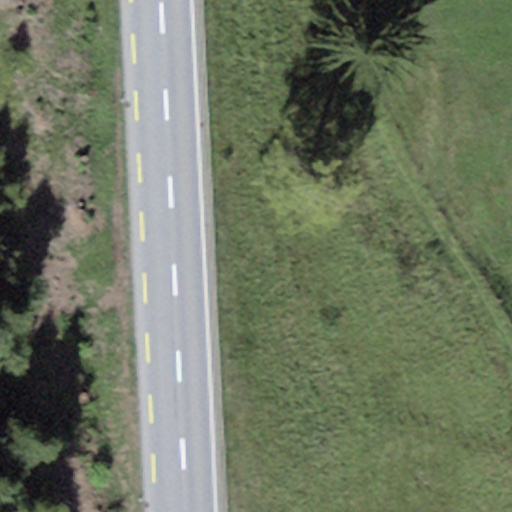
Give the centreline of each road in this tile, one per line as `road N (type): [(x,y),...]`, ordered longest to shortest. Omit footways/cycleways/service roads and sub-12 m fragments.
road 1 (primary): [(185,511),(164,0)]
road 2 (track): [(334,0),(340,98),(511,362)]
